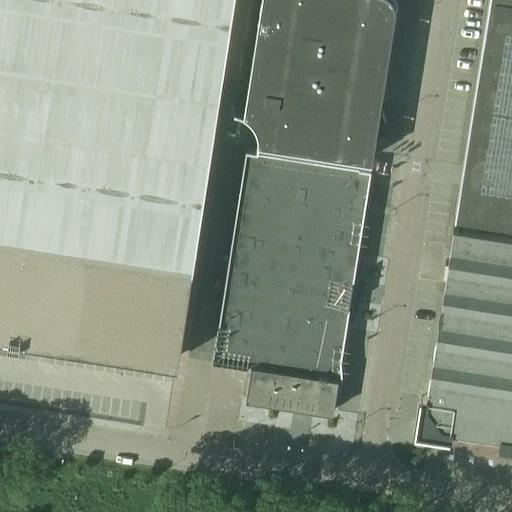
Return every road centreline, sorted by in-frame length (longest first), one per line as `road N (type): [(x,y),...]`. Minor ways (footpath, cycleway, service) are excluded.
road 1 (unclassified): [(367,481),(442,0)]
road 2 (unclassified): [(367,481),(0,424)]
road 3 (unclassified): [(511,505),(367,481)]
